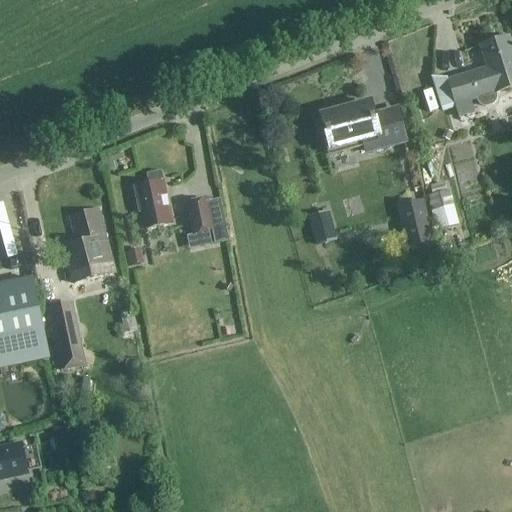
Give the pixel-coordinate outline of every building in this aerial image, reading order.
[(495,100),(494,95),(511,89),(511,50),(508,39),(479,48),(486,71),(447,83),(455,108),(476,101),(478,105),(481,108),(484,108),(492,106),(494,104),(495,100)] [(367,155),(404,144),(396,112),(373,119),(369,106),(353,111),(351,106),(312,117),(318,138),(326,136),(331,152),(364,144),(367,155)] [(135,190),(141,216),(143,215),(147,232),(174,225),(164,183),(135,190)] [(185,206),(192,238),(214,233),(208,201),(185,206)] [(397,209),(407,251),(429,246),(419,203),(397,209)] [(338,238),(353,234),(343,204),(329,208),(338,238)] [(76,246),(64,249),(74,286),(115,275),(98,212),(69,219),(76,246)] [(308,219),(317,248),(337,242),(328,213),(310,218),(308,219)] [(162,239),(147,243),(152,257),(166,253),(162,239)] [(33,283),(0,290),(0,372),(50,361),(33,283)] [(81,352),(72,305),(47,310),(56,357),(81,352)] [(0,484),(29,478),(21,444),(0,448),(0,484)]
